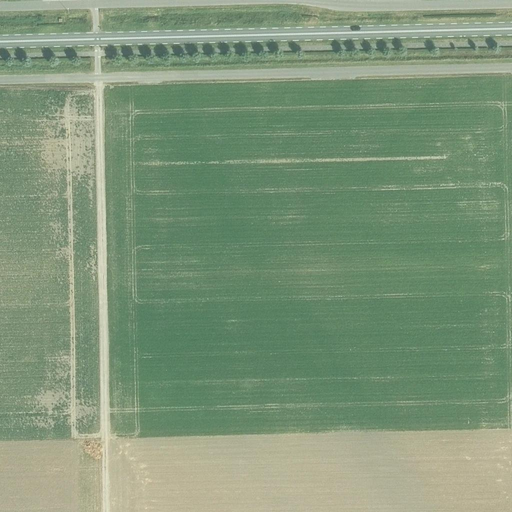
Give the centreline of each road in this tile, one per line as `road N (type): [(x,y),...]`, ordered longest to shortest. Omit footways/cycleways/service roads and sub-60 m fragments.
road 1 (primary): [(0,41),(511,28)]
road 2 (unclassified): [(0,79),(511,67)]
road 3 (track): [(98,76),(108,511)]
road 4 (unclassified): [(0,6),(264,0)]
road 5 (unclassified): [(300,0),(354,7),(511,3)]
